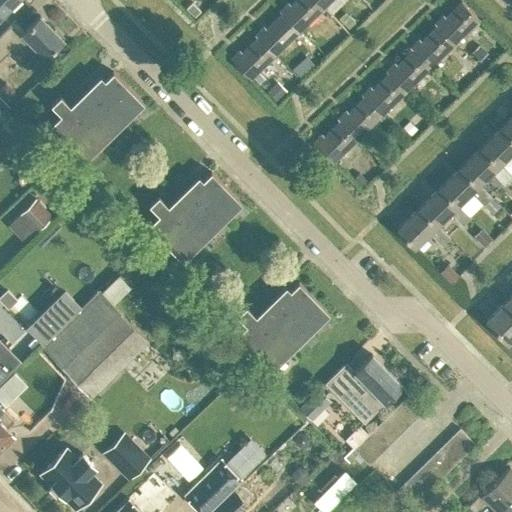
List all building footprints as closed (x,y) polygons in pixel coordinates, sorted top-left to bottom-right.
[(0,0),(0,16),(16,0),(0,0)] [(298,30),(321,7),(314,0),(291,0),(289,3),(286,1),(278,10),(280,12),(298,30)] [(453,42),(478,17),(460,0),(459,0),(444,15),(441,12),(432,22),(434,24),(453,42)] [(345,10),(338,17),(349,27),(355,21),(345,10)] [(273,54),(298,30),(280,12),(265,27),(262,25),(253,34),(255,36),(273,54)] [(9,13),(2,20),(7,25),(14,18),(9,13)] [(44,55),(62,38),(39,14),(25,28),(15,18),(0,32),(0,56),(9,47),(14,52),(28,39),(44,55)] [(429,66),(453,42),(434,24),(420,39),(417,36),(408,45),(411,48),(429,66)] [(249,78),(273,54),(255,36),(240,51),(238,48),(229,57),(249,78)] [(479,60),(487,52),(478,44),(471,52),(479,60)] [(405,90),(429,66),(411,48),(395,63),(393,61),(384,70),(386,72),(405,90)] [(103,79),(53,128),(84,159),(142,102),(112,70),(103,79)] [(380,113),(405,90),(386,72),(371,87),(369,84),(360,93),(362,96),(380,113)] [(276,99),(287,88),(278,79),(267,91),(276,99)] [(0,97),(5,103),(16,91),(6,82),(0,89),(0,97)] [(59,93),(49,103),(59,113),(69,104),(60,95),(59,93)] [(356,137),(380,113),(362,96),(347,111),(345,108),(335,117),(338,120),(356,137)] [(428,105),(436,113),(445,105),(437,96),(428,105)] [(511,113),(500,125),(511,137),(511,113)] [(332,162),(356,137),(338,120),(323,135),(320,132),(311,141),(332,162)] [(410,120),(404,126),(411,133),(417,127),(410,120)] [(511,137),(500,125),(479,145),(497,164),(498,163),(511,150),(511,151),(511,137)] [(510,176),(498,163),(497,164),(479,145),(459,166),(477,184),(478,183),(490,171),(503,183),(510,176)] [(490,196),(478,183),(477,184),(459,166),(438,186),(456,205),(457,204),(470,191),(482,203),(490,196)] [(147,231),(140,238),(178,277),(184,271),(189,266),(181,259),(241,201),(210,170),(202,178),(151,228),(147,231)] [(469,216),(457,204),(456,205),(438,186),(417,206),(435,225),(436,224),(449,211),(461,224),(469,216)] [(157,193),(148,203),(158,213),(166,203),(157,193)] [(491,213),(499,206),(490,196),(482,203),(491,213)] [(53,214),(36,197),(19,214),(36,231),(53,214)] [(448,237),(436,224),(435,225),(417,206),(396,227),(414,245),(428,231),(440,244),(448,237)] [(482,245),(490,238),(480,228),(473,235),(482,245)] [(451,282),(458,274),(446,263),(439,271),(451,282)] [(113,303),(130,285),(118,273),(101,291),(113,303)] [(289,288),(238,337),(268,369),(327,311),(297,280),(289,288)] [(89,394),(147,337),(113,303),(101,291),(97,287),(80,304),(42,342),(40,344),(89,394)] [(64,288),(26,326),(42,342),(80,304),(64,288)] [(511,308),(504,300),(485,318),(506,340),(511,334),(511,308)] [(244,303),(235,313),(245,323),(254,313),(244,303)] [(0,377),(19,359),(0,340),(0,377)] [(363,420),(400,383),(370,353),(333,390),(363,420)] [(0,406),(25,382),(13,370),(0,382),(0,445),(13,433),(5,425),(12,418),(0,406)] [(311,419),(331,400),(319,388),(300,408),(311,419)] [(409,393),(401,400),(416,416),(424,408),(409,393)] [(416,416),(401,400),(393,408),(408,423),(416,416)] [(408,423),(393,408),(385,416),(400,431),(408,423)] [(400,431),(385,416),(377,424),(392,439),(400,431)] [(392,439),(377,424),(369,432),(384,447),(392,439)] [(473,442),(458,427),(450,435),(465,450),(473,442)] [(161,470),(189,442),(177,430),(149,458),(161,470)] [(309,436),(306,433),(299,432),(295,435),(295,442),(299,445),(305,445),(308,442),(309,436)] [(384,447),(369,432),(361,440),(376,455),(384,447)] [(465,450),(450,435),(442,442),(457,458),(465,450)] [(148,457),(132,440),(113,459),(129,476),(148,457)] [(376,455),(361,440),(353,448),(368,463),(376,455)] [(457,458),(442,442),(434,450),(450,466),(457,458)] [(41,470),(75,505),(100,481),(89,470),(94,464),(82,452),(77,458),(66,446),(41,470)] [(187,473),(203,457),(196,450),(180,466),(187,473)] [(450,466),(434,450),(426,458),(442,474),(450,466)] [(442,474),(426,458),(418,466),(434,482),(442,474)] [(205,511),(236,482),(216,463),(180,498),(193,511),(205,511)] [(324,509),(356,477),(343,464),(311,495),(324,509)] [(307,476),(305,468),(298,465),(292,471),(294,480),(302,482),(307,476)] [(497,511),(511,495),(511,468),(508,465),(480,494),(479,493),(467,505),(467,506),(473,511),(485,500),(495,510),(497,511)] [(434,482),(418,466),(410,474),(426,490),(434,482)] [(426,490),(410,474),(402,482),(418,497),(426,490)] [(418,497),(402,482),(394,490),(410,505),(418,497)] [(238,511),(248,502),(235,489),(212,511),(238,511)] [(511,511),(511,495),(497,511),(495,510),(493,511),(511,511)] [(113,511),(142,511),(129,497),(113,511)]
